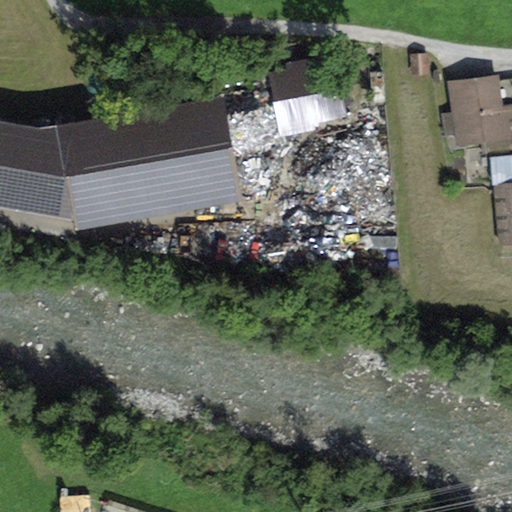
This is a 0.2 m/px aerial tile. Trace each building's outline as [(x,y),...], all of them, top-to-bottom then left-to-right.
[(430,74),(429,53),(411,54),(412,75),(430,74)] [(270,74),(280,126),(340,114),(330,63),(270,74)] [(494,82),(460,86),(467,137),(501,133),(494,82)] [(229,179),(217,110),(70,136),(82,205),(229,179)] [(501,241),(511,240),(511,187),(496,189),(501,241)]
